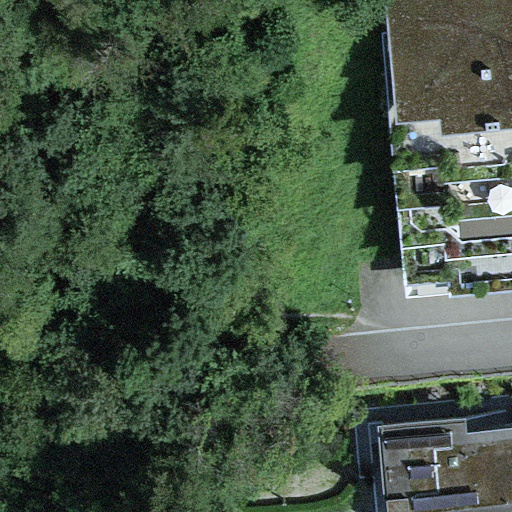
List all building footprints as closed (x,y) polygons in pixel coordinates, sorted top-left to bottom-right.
[(511,0),(380,0),(386,55),(511,43),(511,0)] [(511,43),(386,55),(391,113),(511,101),(511,43)] [(511,101),(391,113),(397,170),(511,159),(511,101)] [(511,159),(397,170),(402,228),(511,218),(511,159)] [(511,218),(402,228),(407,286),(511,276),(511,218)] [(511,511),(511,413),(374,423),(380,511),(511,511)]
